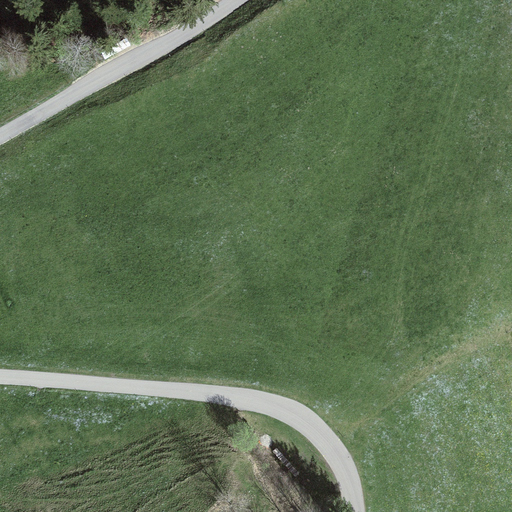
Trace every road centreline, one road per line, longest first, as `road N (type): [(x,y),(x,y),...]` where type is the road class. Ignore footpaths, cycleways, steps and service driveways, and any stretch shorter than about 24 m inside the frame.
road 1 (unclassified): [(0,377),(222,395),(286,409),(334,451),(356,511)]
road 2 (unclassified): [(0,137),(231,0)]
